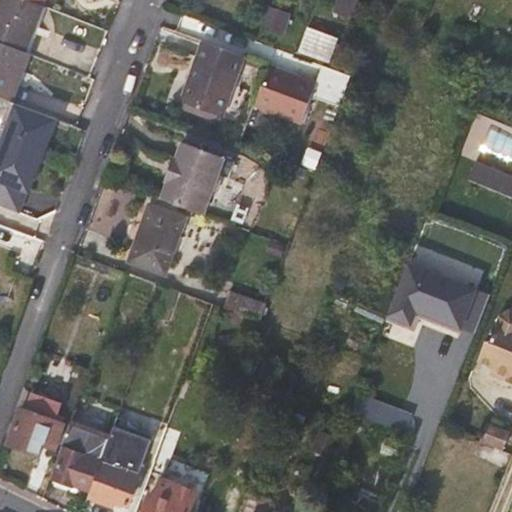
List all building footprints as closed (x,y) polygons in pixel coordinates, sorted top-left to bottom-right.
[(0,0),(0,43),(23,52),(40,5),(25,0),(0,0)] [(352,23),(360,0),(340,0),(334,16),(352,23)] [(282,9),(269,5),(260,33),(273,37),(282,9)] [(298,53),(330,63),(337,37),(305,28),(298,53)] [(223,116),(245,55),(206,41),(184,102),(223,116)] [(29,54),(23,52),(0,43),(0,96),(5,99),(16,69),(22,71),(29,54)] [(303,124),(318,82),(271,65),(256,106),(303,124)] [(53,127),(5,108),(0,119),(0,212),(15,219),(53,127)] [(221,160),(172,144),(152,207),(185,217),(202,223),(221,160)] [(185,217),(152,207),(134,263),(166,274),(185,217)] [(388,314),(452,340),(472,292),(408,266),(388,314)] [(167,322),(179,292),(165,287),(154,317),(167,322)] [(261,303),(230,292),(226,305),(256,316),(261,303)] [(487,344),(479,365),(495,370),(493,374),(510,381),(509,385),(511,386),(511,313),(511,314),(501,319),(491,346),(487,344)] [(34,394),(28,411),(21,409),(10,444),(41,456),(45,445),(57,449),(65,425),(56,422),(62,405),(34,394)] [(307,418),(288,412),(273,455),(294,461),(307,418)] [(163,440),(169,425),(152,419),(139,454),(156,460),(163,440)] [(509,431),(489,424),(481,444),(501,451),(509,431)] [(156,460),(150,477),(163,482),(176,445),(163,440),(156,460)] [(91,491),(102,461),(67,449),(57,478),(72,484),(71,487),(79,490),(80,487),(91,491)] [(128,505),(138,476),(118,469),(119,467),(102,461),(91,491),(88,498),(106,505),(108,498),(128,505)] [(163,482),(157,497),(154,496),(148,511),(199,511),(213,476),(174,462),(166,483),(163,482)]
